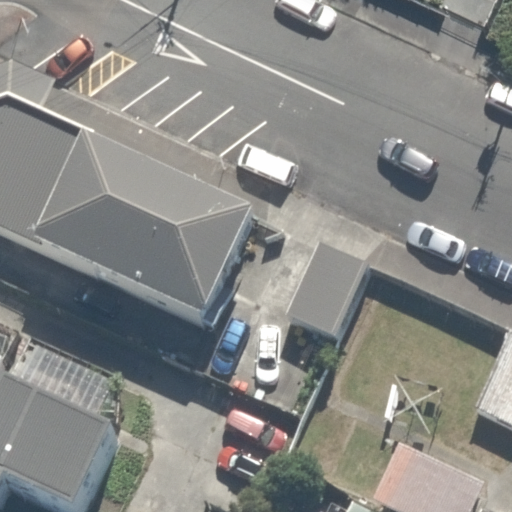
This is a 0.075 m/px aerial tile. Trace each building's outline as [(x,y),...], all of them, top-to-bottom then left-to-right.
[(0,113),(13,109),(44,123),(60,89),(15,68),(0,74),(0,113)] [(0,235),(41,255),(93,146),(44,123),(13,109),(0,113),(0,235)] [(261,223),(93,146),(41,255),(216,336),(236,294),(229,291),(261,223)] [(372,273),(321,250),(288,323),(339,347),(372,273)] [(511,339),(506,337),(469,417),(511,437),(511,339)] [(0,378),(6,367),(0,363),(0,509),(1,510),(10,493),(50,511),(86,511),(119,444),(96,433),(117,390),(32,349),(9,392),(0,387),(0,378)] [(372,511),(465,511),(478,484),(400,450),(372,511)] [(369,511),(347,502),(341,511),(369,511)]
